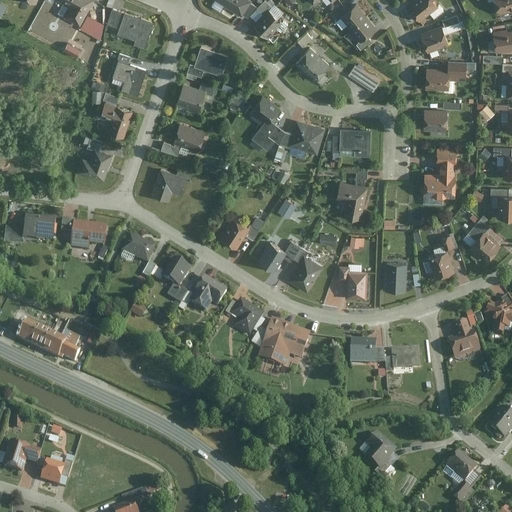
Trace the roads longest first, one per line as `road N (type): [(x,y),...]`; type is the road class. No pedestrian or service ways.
road 1 (residential): [(432,306),(372,321),(288,306),(121,198)]
road 2 (secondary): [(0,346),(193,443),(266,511)]
road 3 (residential): [(396,118),(298,101),(238,37),(188,16)]
road 4 (residential): [(432,306),(442,408),(511,470)]
road 5 (residential): [(121,198),(188,16)]
road 6 (residential): [(396,118),(400,39),(374,0)]
road 7 (residential): [(0,191),(121,198)]
